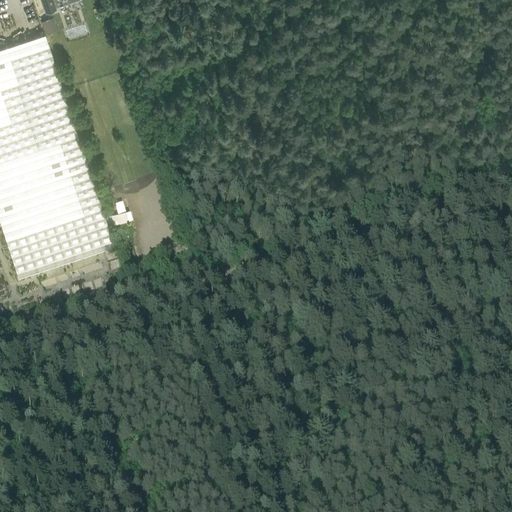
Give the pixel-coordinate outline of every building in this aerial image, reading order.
[(70,0),(71,1),(74,0),(42,0),(46,12),(56,8),(53,0),(70,0)] [(47,32),(51,31),(47,19),(43,20),(47,32)] [(0,219),(18,275),(114,244),(93,179),(45,33),(7,46),(0,48),(0,219)] [(62,62),(64,68),(70,66),(68,60),(62,62)] [(113,214),(115,224),(129,220),(126,210),(113,214)] [(87,305),(88,308),(88,310),(130,296),(126,284),(111,289),(111,287),(102,290),(103,291),(88,296),(91,304),(87,305)]
